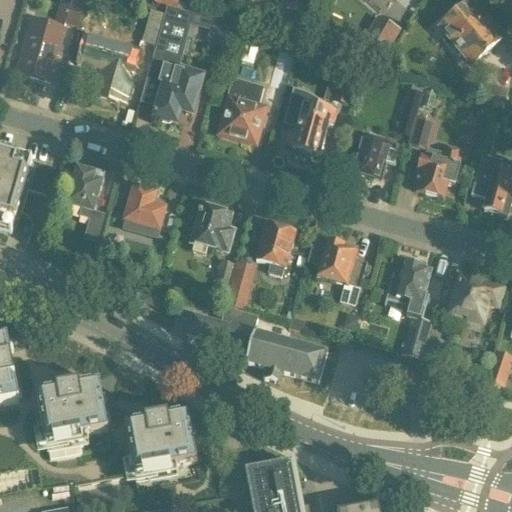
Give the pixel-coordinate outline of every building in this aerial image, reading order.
[(33,22),(18,76),(50,85),(66,31),(64,30),(66,26),(78,29),(85,3),(73,0),(62,0),(55,28),(33,22)] [(173,0),(157,0),(156,5),(177,11),(180,2),(173,0)] [(455,21),(442,32),(473,68),(502,43),(476,12),(475,12),(469,6),(454,19),(455,21)] [(380,23),(364,51),(388,63),(415,12),(404,7),(393,30),(380,23)] [(177,73),(193,16),(168,9),(148,81),(160,85),(165,87),(156,119),(177,125),(181,112),(193,116),(202,80),(177,73)] [(151,13),(143,44),(155,47),(163,16),(151,13)] [(224,15),(221,24),(245,32),(245,21),(224,15)] [(205,30),(227,37),(228,30),(206,24),(205,30)] [(87,35),(79,65),(103,72),(96,98),(128,106),(133,88),(132,87),(132,86),(130,85),(132,75),(133,75),(141,50),(87,35)] [(334,63),(324,103),(349,109),(359,70),(334,63)] [(272,70),(264,101),(280,105),(289,75),(272,70)] [(224,126),(221,138),(256,147),(265,112),(258,110),(264,91),(232,82),(227,103),(230,104),(227,115),(224,115),(222,122),(224,126)] [(488,87),(482,106),(502,112),(508,93),(488,87)] [(293,91),(284,125),(300,129),(297,137),(289,135),(285,147),(294,150),(292,153),(295,160),(304,163),(309,158),(319,161),(328,129),(333,131),(338,111),(334,110),(332,109),(326,107),(324,106),(321,104),(315,99),(311,97),(309,96),(305,95),(303,94),(293,91)] [(417,120),(414,130),(411,141),(409,148),(423,152),(431,124),(417,120)] [(404,134),(402,138),(411,141),(414,130),(405,127),(404,134)] [(363,141),(353,175),(380,183),(385,166),(395,169),(399,156),(389,153),(390,148),(363,141)] [(422,158),(415,183),(417,184),(417,185),(419,185),(416,194),(443,201),(448,185),(456,187),(466,153),(448,148),(445,157),(429,153),(426,160),(422,158)] [(0,233),(12,237),(19,209),(32,163),(0,154),(0,233)] [(511,165),(483,158),(471,198),(487,202),(484,213),(511,220),(511,217),(511,165)] [(70,194),(68,201),(70,205),(70,208),(83,212),(80,220),(91,223),(86,242),(101,247),(109,218),(94,214),(103,180),(79,173),(74,192),(70,194)] [(135,192),(126,224),(160,234),(166,213),(153,209),(156,198),(152,197),(151,193),(143,191),(140,193),(135,192)] [(203,211),(194,246),(196,246),(194,255),(206,258),(208,250),(220,254),(221,252),(228,254),(233,235),(227,233),(231,218),(203,211)] [(267,227),(256,264),(272,268),(270,277),(281,280),(284,271),(286,272),(297,235),(267,227)] [(327,245),(317,281),(347,289),(361,293),(368,267),(354,263),(357,255),(346,252),(347,251),(327,245)] [(222,265),(217,282),(231,285),(236,269),(222,265)] [(237,267),(226,309),(245,314),(256,273),(237,267)] [(394,281),(387,304),(411,311),(408,320),(412,321),(402,358),(422,364),(433,327),(422,324),(428,299),(424,298),(431,274),(406,267),(402,283),(394,281)] [(452,304),(445,326),(479,336),(487,308),(497,311),(502,294),(483,288),(482,286),(481,285),(479,284),(478,283),(476,283),(474,283),(473,283),(471,284),(461,282),(454,305),(452,304)] [(144,294),(142,305),(166,311),(169,300),(144,294)] [(193,318),(187,338),(225,349),(223,355),(225,355),(225,354),(248,360),(247,364),(246,367),(249,368),(249,367),(265,371),(265,372),(266,373),(266,374),(264,380),(263,383),(265,383),(274,385),(278,387),(279,388),(280,385),(279,385),(282,377),(284,378),(285,377),(299,381),(299,382),(301,383),(301,381),(317,386),(316,387),(318,387),(328,354),(325,354),(325,355),(310,350),(310,349),(308,349),(308,350),(293,346),(293,345),(291,344),(290,345),(275,341),(275,340),(273,339),(272,340),(257,336),(257,335),(254,334),(258,320),(225,311),(221,326),(193,318)] [(348,317),(344,331),(358,336),(362,321),(348,317)] [(291,322),(289,331),(300,334),(302,325),(291,322)] [(430,341),(424,360),(437,364),(443,345),(430,341)] [(7,342),(0,343),(0,474),(37,468),(42,491),(74,485),(75,489),(134,478),(134,479),(197,467),(188,419),(125,431),(117,432),(108,434),(99,388),(36,399),(19,403),(7,342)] [(511,361),(496,356),(486,389),(503,394),(511,366),(511,361)] [(303,511),(294,466),(246,476),(252,511),(303,511)]
